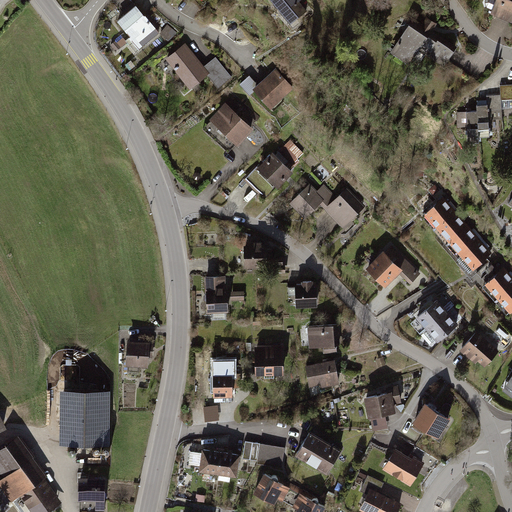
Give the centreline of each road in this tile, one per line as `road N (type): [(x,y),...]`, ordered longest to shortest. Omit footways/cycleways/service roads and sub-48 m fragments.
road 1 (residential): [(166,208),(213,209),(269,230),(310,258),(368,319),(466,389),(495,441)]
road 2 (tertiary): [(148,511),(181,334),(166,208)]
road 3 (tertiary): [(166,208),(126,114),(68,32)]
